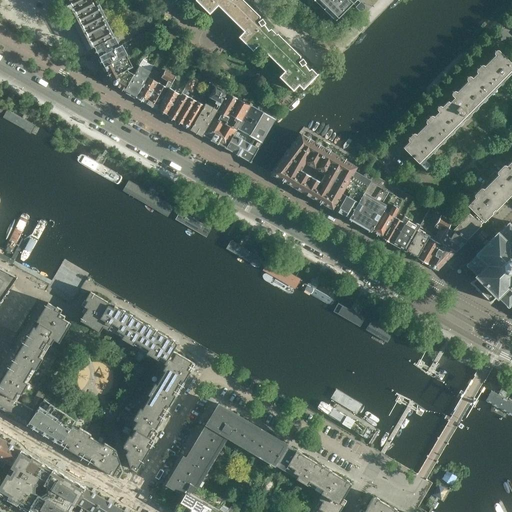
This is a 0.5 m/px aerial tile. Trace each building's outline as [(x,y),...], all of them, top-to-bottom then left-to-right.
[(70,0),(72,4),(74,8),(89,0),(70,0)] [(91,0),(89,0),(74,8),(76,12),(78,16),(95,7),(91,0)] [(195,0),(209,14),(217,6),(218,5),(222,9),(231,18),(244,31),(238,37),(253,51),(258,45),(262,49),(284,71),(279,77),(293,91),(295,88),(297,87),(298,85),(303,89),(312,80),(308,75),(310,73),(304,64),(305,63),(302,59),(301,60),(299,57),(300,57),(277,34),(271,39),(268,36),(270,34),(264,24),(265,23),(262,19),(261,20),(259,18),(260,17),(246,3),(242,0),(230,0),(230,1),(229,0),(195,0)] [(355,0),(353,3),(349,0),(318,0),(337,18),(338,19),(353,4),(358,9),(359,10),(360,10),(361,10),(362,10),(362,9),(363,9),(363,8),(363,7),(363,6),(363,5),(357,0),(355,0)] [(95,7),(78,16),(79,19),(81,23),(100,13),(97,6),(95,7)] [(100,13),(81,23),(83,26),(85,29),(103,20),(104,20),(100,13)] [(162,19),(152,29),(160,37),(162,35),(169,42),(167,44),(190,66),(199,57),(197,54),(194,52),(189,47),(187,44),(182,39),(178,36),(174,32),(172,29),(167,25),(165,22),(162,19)] [(103,20),(85,29),(87,34),(89,38),(107,29),(103,20)] [(107,29),(89,38),(97,52),(105,67),(126,55),(127,55),(122,45),(119,46),(117,41),(115,36),(112,37),(107,29)] [(143,34),(142,34),(148,44),(158,39),(152,29),(149,31),(146,32),(143,34)] [(142,34),(136,37),(142,47),(148,44),(142,34)] [(419,163),(510,71),(511,73),(511,64),(500,52),(496,56),(495,55),(469,82),(468,81),(456,93),(457,94),(454,97),(454,98),(449,103),(448,101),(441,108),(442,109),(403,148),(413,157),(419,163)] [(105,67),(104,67),(105,68),(106,70),(106,71),(112,81),(113,84),(115,85),(116,86),(118,87),(119,87),(124,90),(125,90),(134,74),(128,71),(127,70),(132,67),(126,55),(105,67)] [(134,74),(125,91),(127,92),(129,93),(133,95),(135,96),(136,97),(147,77),(147,76),(150,72),(139,66),(137,69),(134,74)] [(165,70),(161,78),(167,81),(165,87),(169,89),(169,88),(176,77),(165,70)] [(147,77),(136,97),(140,99),(143,101),(147,103),(158,83),(147,77)] [(191,77),(182,93),(185,95),(188,90),(192,92),(198,82),(191,77)] [(158,83),(147,103),(153,107),(157,109),(158,109),(169,89),(165,87),(158,83)] [(215,87),(209,97),(216,101),(214,103),(219,106),(227,93),(215,86),(215,87)] [(169,89),(158,109),(160,111),(166,114),(168,115),(168,116),(181,95),(169,88),(169,89)] [(181,95),(168,116),(169,116),(173,118),(176,120),(189,97),(185,95),(182,93),(181,95)] [(217,110),(203,135),(211,139),(211,140),(215,142),(238,99),(227,93),(219,106),(217,110)] [(189,97),(176,120),(181,122),(183,124),(196,101),(189,97)] [(238,99),(215,142),(217,143),(218,143),(250,162),(251,161),(274,121),(274,120),(275,119),(273,118),(271,117),(253,106),(251,105),(252,104),(250,102),(249,104),(238,99)] [(196,101),(183,124),(184,124),(186,125),(188,127),(191,128),(204,105),(196,101)] [(204,105),(191,128),(191,129),(194,130),(198,132),(203,135),(217,110),(205,103),(204,105)] [(8,109),(3,117),(31,134),(36,126),(8,109)] [(39,129),(34,136),(66,155),(70,148),(39,129)] [(291,185),(312,197),(333,209),(355,171),(357,166),(300,134),(271,173),(291,185)] [(79,162),(80,163),(118,185),(119,185),(120,185),(121,185),(121,184),(124,179),(124,178),(124,177),(124,176),(123,176),(84,154),(83,154),(82,154),(81,154),(81,155),(78,159),(78,160),(78,161),(79,161),(79,162)] [(429,166),(429,164),(425,160),(420,164),(424,168),(426,168),(429,166)] [(472,233),(511,193),(511,161),(506,167),(506,166),(503,166),(497,172),(494,172),(480,186),(480,189),(475,195),(475,197),(475,198),(456,217),(461,222),(452,230),(466,239),(467,239),(472,233)] [(382,211),(392,193),(382,188),(371,181),(364,177),(364,176),(355,171),(333,209),(342,214),(344,215),(349,218),(348,218),(349,218),(350,219),(370,230),(370,231),(371,231),(382,211)] [(124,190),(168,217),(174,208),(130,180),(124,190)] [(382,237),(400,206),(401,204),(396,200),(388,214),(382,211),(371,231),(372,231),(382,237)] [(390,242),(401,221),(396,218),(398,215),(400,216),(405,209),(400,206),(382,237),(383,238),(390,242)] [(417,257),(431,232),(426,229),(436,212),(429,208),(419,225),(405,250),(417,257)] [(181,211),(176,220),(208,238),(213,229),(181,211)] [(440,242),(448,228),(452,221),(441,215),(431,232),(417,257),(428,264),(428,263),(438,269),(455,250),(440,242)] [(405,250),(419,225),(404,216),(401,221),(390,242),(405,250)] [(511,226),(510,225),(511,223),(510,222),(508,223),(507,222),(506,223),(507,224),(498,233),(495,231),(493,233),(495,235),(488,242),(486,240),(484,243),(485,245),(478,252),(476,250),(475,252),(477,254),(468,263),(466,262),(465,263),(466,265),(465,266),(466,267),(468,266),(477,276),(471,282),(490,302),(497,296),(502,301),(506,305),(505,307),(506,308),(508,307),(509,308),(510,307),(509,305),(511,302),(511,226)] [(10,256),(26,229),(18,224),(2,251),(10,256)] [(455,250),(466,239),(448,228),(440,242),(455,250)] [(25,265),(41,237),(32,232),(16,260),(25,265)] [(233,241),(229,249),(256,264),(259,265),(262,266),(263,266),(265,266),(266,265),(266,263),(266,261),(265,260),(263,258),(261,257),(233,241)] [(269,261),(263,270),(296,289),(301,279),(269,261)] [(0,301),(17,276),(0,266),(0,301)] [(300,288),(328,304),(329,304),(330,304),(331,304),(331,303),(332,303),(332,302),(332,301),(333,301),(332,300),(332,299),(304,282),(303,282),(302,282),(301,282),(301,283),(300,283),(300,284),(299,285),(299,286),(300,287),(300,288)] [(127,314),(115,306),(114,306),(113,308),(109,305),(110,303),(90,292),(85,300),(84,299),(81,304),(85,306),(82,312),(84,313),(80,320),(100,332),(103,327),(108,330),(110,327),(117,331),(127,314)] [(59,343),(70,323),(58,316),(60,312),(55,309),(56,307),(48,302),(36,322),(38,323),(38,324),(36,327),(36,328),(34,326),(26,339),(43,349),(47,343),(51,345),(54,340),(59,343)] [(339,302),(333,310),(362,327),(367,319),(339,302)] [(142,345),(152,328),(127,314),(117,331),(124,335),(122,338),(133,345),(135,341),(142,345)] [(373,321),(367,330),(389,344),(394,335),(373,321)] [(173,350),(177,343),(152,328),(142,345),(148,349),(146,353),(158,360),(160,356),(166,360),(164,363),(166,364),(174,351),(173,350)] [(43,358),(39,356),(43,349),(26,339),(11,364),(28,374),(32,367),(36,370),(43,358)] [(179,389),(195,363),(174,351),(166,364),(163,370),(165,371),(161,378),(179,389)] [(28,383),(24,381),(28,374),(11,364),(0,383),(0,390),(14,398),(18,392),(21,394),(28,383)] [(165,413),(179,389),(161,378),(157,384),(155,383),(148,394),(150,396),(146,402),(165,413)] [(335,388),(329,398),(356,414),(362,404),(335,388)] [(29,407),(14,398),(0,390),(0,408),(25,423),(40,397),(43,399),(45,395),(38,391),(29,407)] [(461,390),(456,397),(474,407),(478,400),(469,395),(461,390)] [(511,416),(511,401),(492,390),(486,402),(511,416)] [(72,426),(76,421),(45,400),(45,399),(44,399),(43,400),(40,406),(39,406),(39,407),(28,423),(27,424),(60,444),(72,426)] [(150,438),(165,413),(146,402),(142,409),(140,408),(133,419),(137,421),(133,428),(135,430),(136,430),(150,438)] [(372,439),(375,438),(374,434),(372,430),(369,427),(327,403),(325,402),(321,402),(319,404),(317,406),(317,409),(318,411),(320,413),(362,437),(366,439),(372,439)] [(197,486),(227,436),(274,464),(277,460),(286,445),(286,444),(219,404),(186,459),(183,457),(167,484),(168,485),(166,487),(172,491),(173,488),(184,494),(190,483),(197,486)] [(463,425),(446,415),(444,418),(461,428),(462,429),(463,425)] [(85,459),(96,440),(90,436),(91,434),(80,428),(78,430),(72,426),(60,444),(85,459)] [(136,471),(154,440),(150,438),(136,430),(135,430),(131,436),(129,435),(123,446),(130,468),(136,471)] [(16,458),(20,450),(4,440),(0,446),(0,466),(3,468),(6,462),(11,465),(13,462),(15,460),(14,460),(16,458)] [(123,471),(119,459),(115,449),(104,442),(103,444),(96,440),(85,459),(118,478),(123,471)] [(286,466),(296,450),(286,445),(277,460),(286,466)] [(0,511),(1,511),(71,511),(76,503),(85,488),(86,488),(20,450),(16,458),(14,460),(15,460),(13,462),(11,465),(0,485),(0,511)] [(326,468),(314,461),(296,450),(286,466),(285,467),(298,475),(296,478),(307,485),(309,481),(316,485),(326,468)] [(342,499),(347,490),(350,485),(351,483),(349,482),(349,483),(344,480),(345,479),(326,468),(316,485),(323,489),(320,493),(322,494),(319,499),(322,501),(318,508),(325,511),(339,511),(343,505),(337,501),(339,497),(342,499)] [(217,511),(219,508),(223,502),(197,486),(190,483),(184,494),(182,497),(181,496),(181,497),(179,500),(180,501),(174,511),(175,511),(217,511)] [(90,511),(93,511),(102,498),(86,488),(85,488),(76,503),(82,507),(78,511),(86,511),(88,510),(90,511)] [(398,511),(399,511),(380,500),(375,497),(373,496),(372,498),(369,503),(364,511),(398,511)] [(116,511),(119,508),(102,498),(93,511),(116,511)]
